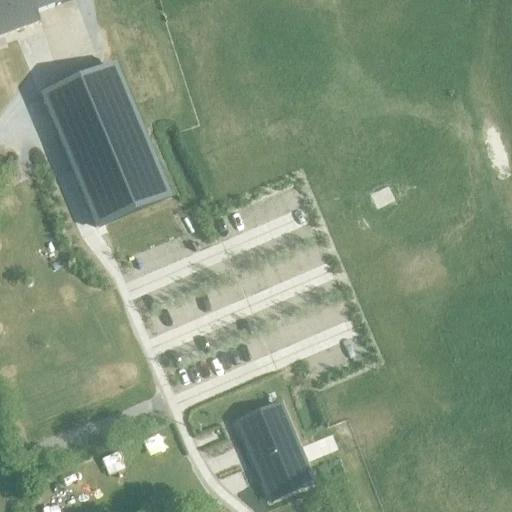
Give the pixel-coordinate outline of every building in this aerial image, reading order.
[(37,14),(75,0),(74,0),(0,0),(0,39),(40,25),(37,14)] [(140,106),(161,98),(130,24),(110,32),(140,106)] [(42,101),(96,230),(169,199),(116,70),(42,101)] [(0,212),(14,213),(14,199),(0,198),(0,212)] [(282,408),(237,426),(268,501),(313,483),(282,408)] [(150,467),(168,459),(160,439),(142,447),(150,467)] [(127,458),(107,465),(115,489),(135,482),(127,458)] [(94,472),(78,475),(81,495),(98,492),(94,472)] [(41,511),(59,511),(59,499),(41,499),(41,511)]
